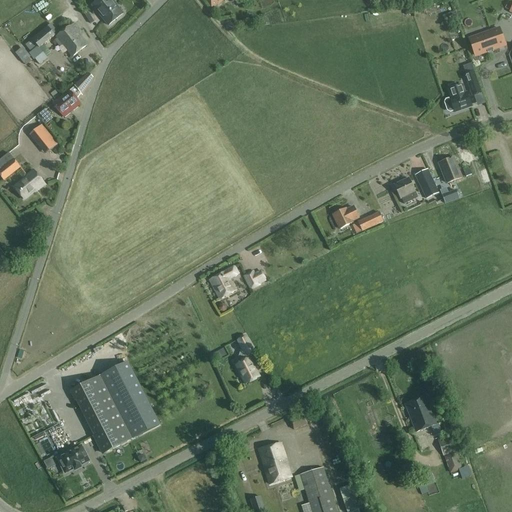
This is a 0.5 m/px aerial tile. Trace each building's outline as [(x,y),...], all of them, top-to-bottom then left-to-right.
[(108,26),(123,14),(111,0),(99,0),(92,6),(108,26)] [(204,0),(212,9),(224,0),(223,0),(204,0)] [(71,26),(70,26),(56,37),(72,57),(86,45),(77,34),(80,31),(74,23),(71,26)] [(32,39),(32,40),(39,48),(54,36),(54,35),(57,32),(51,24),(47,27),(32,39)] [(473,41),(478,55),(487,52),(488,53),(488,51),(492,50),(493,52),(493,51),(493,50),(505,46),(499,29),(481,35),(481,37),(473,41)] [(39,48),(32,40),(25,45),(32,53),(30,55),(35,60),(43,53),(39,48)] [(15,54),(23,63),(29,58),(21,49),(15,54)] [(468,67),(473,65),(466,49),(461,51),(468,67)] [(35,59),(40,65),(47,59),(43,53),(35,59)] [(492,61),(496,78),(501,77),(496,60),(492,61)] [(474,72),(467,75),(474,96),(482,93),(474,72)] [(93,78),(89,74),(53,104),(64,118),(81,104),(76,99),(81,93),(81,94),(93,78)] [(472,107),(467,93),(465,94),(462,85),(449,90),(452,98),(450,99),(454,113),(472,107)] [(40,119),(48,113),(45,109),(38,116),(40,119)] [(43,126),(33,134),(31,135),(46,154),(58,145),(43,126)] [(447,184),(462,178),(454,158),(438,164),(444,180),(445,179),(447,184)] [(0,175),(3,180),(20,167),(14,159),(0,169),(0,175)] [(426,200),(440,194),(428,169),(415,176),(426,200)] [(45,185),(33,171),(27,176),(28,177),(14,188),(24,200),(35,192),(36,193),(45,185)] [(415,193),(416,192),(409,179),(394,186),(401,200),(402,199),(404,205),(418,198),(415,193)] [(456,191),(448,195),(451,201),(459,198),(456,191)] [(339,212),(335,214),(333,216),(340,229),(352,223),(352,222),(359,218),(354,207),(346,211),(346,209),(339,212)] [(384,222),(379,213),(359,223),(363,232),(384,222)] [(237,291),(230,279),(239,274),(236,267),(229,271),(229,270),(209,281),(220,300),(237,291)] [(254,272),(245,277),(252,290),(261,285),(261,284),(267,281),(262,272),(256,275),(254,272)] [(218,306),(221,312),(227,308),(224,303),(218,306)] [(246,337),(238,341),(243,351),(247,359),(249,358),(255,354),(246,337)] [(259,377),(249,358),(247,359),(243,351),(241,352),(239,357),(242,363),(236,366),(246,384),(259,377)] [(127,363),(71,392),(103,454),(159,426),(127,363)] [(405,405),(416,432),(436,425),(426,397),(405,405)] [(453,419),(448,404),(439,407),(444,422),(453,419)] [(304,414),(290,419),(294,431),(309,425),(304,414)] [(438,441),(443,456),(458,451),(453,436),(438,441)] [(39,440),(34,442),(41,454),(45,452),(39,440)] [(271,469),(276,483),(292,478),(281,444),(270,447),(277,468),(271,469)] [(81,446),(57,459),(65,474),(74,469),(75,472),(81,468),(80,466),(89,461),(81,446)] [(277,468),(270,447),(259,450),(270,485),(276,483),(271,469),(277,468)] [(445,457),(450,473),(461,469),(455,454),(445,457)] [(336,511),(324,468),(301,475),(309,504),(301,506),(303,511),(336,511)] [(264,511),(260,497),(250,500),(253,511),(264,511)]
